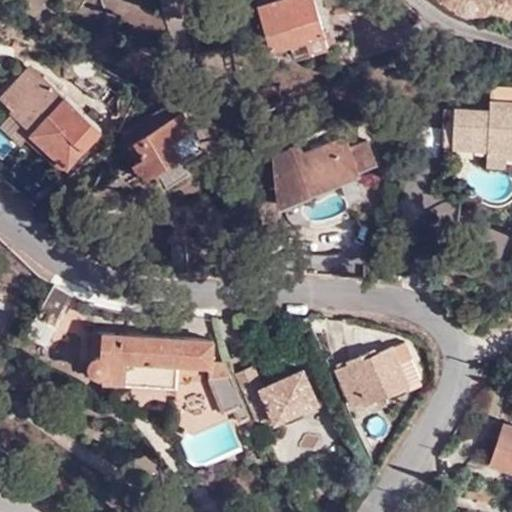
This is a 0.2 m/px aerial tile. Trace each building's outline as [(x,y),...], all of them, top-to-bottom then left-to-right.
[(3,13),(11,0),(0,0),(0,18),(3,13)] [(291,38),(326,28),(318,0),(259,0),(271,44),(291,38)] [(330,43),(326,28),(291,38),(296,53),(330,43)] [(38,81),(43,76),(30,63),(25,68),(38,81)] [(100,129),(43,76),(38,81),(25,68),(0,94),(0,95),(13,108),(70,163),(100,129)] [(100,101),(112,87),(98,75),(80,76),(77,80),(100,101)] [(511,99),(489,98),(489,107),(444,104),(442,140),(487,142),(487,151),(511,151),(511,99)] [(182,157),(203,145),(180,104),(171,108),(168,105),(125,129),(139,155),(134,158),(144,175),(180,154),(182,157)] [(62,170),(70,163),(13,108),(1,121),(22,141),(27,136),(62,170)] [(301,151),(299,145),(281,152),(281,197),(306,188),(377,162),(368,139),(349,147),(344,134),(301,151)] [(511,161),(511,151),(487,151),(486,161),(511,161)] [(190,270),(205,270),(207,245),(191,244),(190,270)] [(418,288),(426,259),(407,253),(400,284),(418,288)] [(73,292),(54,282),(25,332),(44,343),(73,292)] [(227,364),(226,359),(212,359),(213,339),(92,331),(91,352),(91,354),(90,356),(90,358),(90,360),(90,362),(91,364),(91,366),(92,367),(93,368),(95,370),(99,371),(103,371),(103,378),(179,382),(179,374),(208,375),(224,412),(234,407),(240,420),(249,416),(230,374),(227,364)] [(420,375),(405,340),(378,352),(376,348),(348,360),(349,364),(339,368),(354,402),(364,397),(365,400),(420,375)] [(317,399),(303,369),(260,388),(250,367),(235,373),(257,422),(273,415),(275,418),(317,399)] [(491,381),(482,408),(497,412),(506,385),(491,381)] [(511,422),(504,420),(491,459),(511,465),(511,422)]
